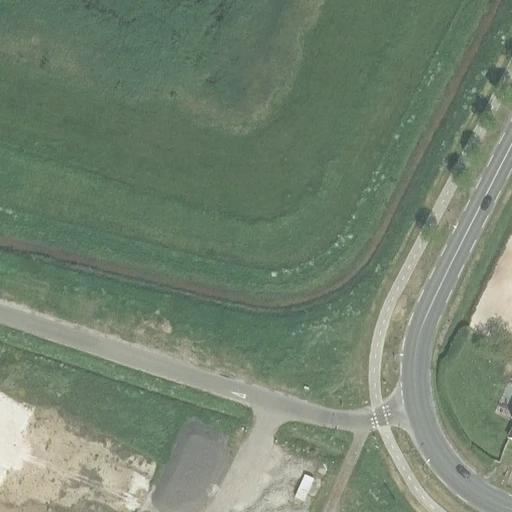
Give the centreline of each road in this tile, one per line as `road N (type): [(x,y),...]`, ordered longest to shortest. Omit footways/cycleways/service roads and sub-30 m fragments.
road 1 (unclassified): [(0,316),(286,411)]
road 2 (secondary): [(434,282),(511,139)]
road 3 (secondary): [(286,411),(287,451),(303,473),(335,486),(374,475)]
road 4 (secondary): [(434,282),(392,320),(352,374)]
road 5 (secondary): [(385,395),(418,335),(434,282)]
